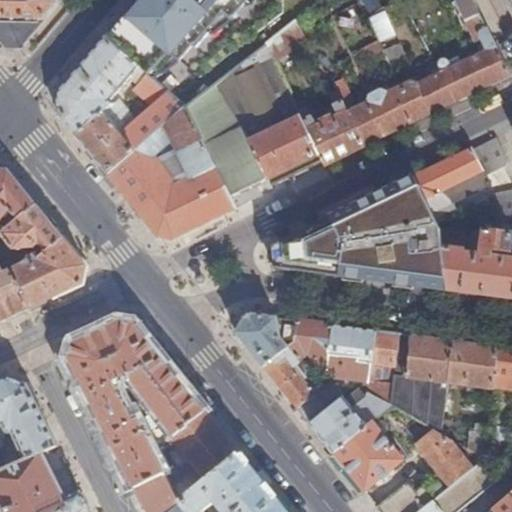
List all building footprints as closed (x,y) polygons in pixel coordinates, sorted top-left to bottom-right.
[(58,4),(58,0),(0,0),(0,39),(0,40),(27,39),(58,4)] [(402,86),(428,115),(510,75),(473,0),(454,0),(474,41),(481,38),(487,49),(452,67),(448,61),(445,59),(442,60),(440,63),(439,67),(432,70),(434,75),(418,84),(415,79),(402,86)] [(369,19),(360,5),(351,11),(362,31),(372,27),(369,19)] [(387,14),(375,19),(386,42),(397,37),(387,14)] [(284,32),(267,46),(278,68),(313,50),(311,44),(306,35),(297,21),(284,32)] [(306,35),(311,44),(323,37),(319,28),(306,35)] [(104,114),(115,104),(111,102),(140,68),(107,38),(59,94),(60,115),(109,175),(187,108),(170,94),(163,100),(122,135),(104,114)] [(267,46),(216,86),(249,144),(301,117),(301,116),(278,68),(267,46)] [(348,65),(343,54),(329,63),(334,72),(348,65)] [(170,94),(148,74),(139,84),(115,104),(104,114),(122,135),(163,100),(170,94)] [(337,91),(365,147),(428,115),(402,86),(390,92),(388,90),(386,92),(381,89),(381,90),(378,85),(370,90),(372,94),(369,96),(368,102),(355,109),(349,98),(352,96),(344,81),(334,86),(337,91)] [(216,86),(187,108),(231,198),(268,180),(249,144),(216,86)] [(321,155),(326,166),(365,147),(337,91),(329,95),(340,116),(334,119),(332,115),(320,122),(322,124),(316,127),(311,117),(310,118),(307,113),(301,116),(301,117),(321,155)] [(231,198),(187,108),(109,175),(159,237),(174,240),(237,210),(231,198)] [(249,144),(268,180),(321,155),(301,117),(249,144)] [(497,137),(474,148),(487,176),(506,167),(508,161),(497,137)] [(474,148),(417,176),(434,212),(491,185),(487,176),(474,148)] [(0,169),(0,223),(5,217),(13,225),(37,205),(9,170),(1,169),(0,169)] [(352,208),(337,215),(272,246),(275,269),(339,277),(449,291),(443,230),(434,212),(417,176),(352,208)] [(511,191),(493,197),(498,221),(511,219),(511,191)] [(0,323),(82,283),(86,265),(37,205),(13,225),(2,234),(15,249),(37,247),(37,252),(22,265),(12,269),(12,271),(5,275),(0,264),(0,323)] [(443,230),(449,291),(511,299),(511,260),(499,259),(501,253),(511,255),(511,246),(511,234),(484,231),(480,256),(465,254),(469,226),(443,230)] [(296,340),(298,320),(249,313),(238,333),(297,407),(325,385),(325,380),(318,374),(304,363),(299,359),(287,348),(296,340)] [(136,323),(120,320),(74,342),(70,357),(147,511),(167,511),(240,454),(136,323)] [(333,324),(298,320),(296,340),(287,348),(299,359),(304,355),(308,355),(320,365),(327,366),(329,353),(331,341),(333,324)] [(377,330),(333,324),(331,341),(342,342),(340,355),(357,358),(356,360),(372,363),(373,362),(377,330)] [(400,332),(377,330),(373,362),(372,363),(370,379),(394,382),(400,332)] [(413,334),(400,332),(394,382),(393,387),(441,396),(443,381),(407,375),(413,334)] [(499,346),(413,334),(407,375),(443,381),(441,396),(393,387),(391,404),(436,429),(445,434),(451,387),(454,387),(454,382),(494,388),(495,376),(499,346)] [(511,347),(499,346),(495,376),(511,377),(511,347)] [(329,353),(327,366),(326,375),(334,376),(369,381),(370,379),(372,363),(356,360),(357,358),(340,355),(329,353)] [(307,359),(304,363),(318,374),(321,369),(307,359)] [(325,380),(325,385),(330,380),(334,376),(326,375),(325,380)] [(27,459),(42,452),(59,444),(29,384),(6,376),(0,378),(0,448),(7,445),(3,438),(8,432),(14,432),(27,459)] [(394,382),(370,379),(369,381),(368,396),(382,413),(391,404),(393,387),(394,382)] [(325,385),(297,407),(334,453),(373,420),(382,413),(368,396),(353,407),(330,380),(325,385)] [(485,457),(490,420),(485,419),(484,422),(478,422),(476,431),(472,430),(470,448),(485,457)] [(373,420),(334,453),(365,492),(405,459),(373,420)] [(417,444),(451,485),(474,467),(451,437),(445,434),(436,429),(417,444)] [(5,511),(83,511),(91,508),(82,492),(68,498),(65,497),(42,452),(27,459),(0,470),(0,501),(5,511)] [(286,511),(240,454),(167,511),(200,511),(216,500),(225,511),(286,511)] [(446,489),(417,511),(443,511),(444,511),(455,511),(505,469),(485,457),(474,467),(451,485),(446,489)] [(408,482),(378,506),(382,511),(417,511),(446,489),(440,481),(428,491),(424,485),(415,491),(408,482)] [(511,511),(511,492),(488,511),(511,511)]
